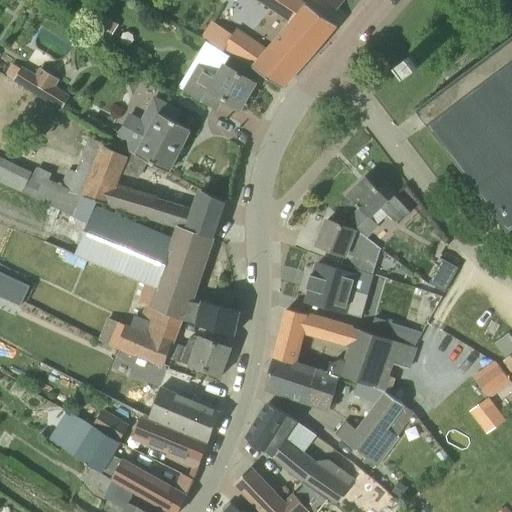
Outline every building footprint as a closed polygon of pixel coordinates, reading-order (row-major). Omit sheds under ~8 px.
[(283,88),(338,26),(307,4),(306,6),(297,0),(263,0),(294,20),(267,50),(236,30),(233,36),(213,23),(203,39),(223,51),(225,48),(282,87),(283,88)] [(101,13),(91,29),(109,40),(119,24),(101,13)] [(420,67),(412,55),(399,65),(407,76),(420,67)] [(428,124),(498,215),(510,231),(511,229),(511,60),(507,64),(504,61),(485,76),(487,79),(428,124)] [(256,83),(225,65),(218,77),(200,66),(185,91),(216,110),(223,99),(240,109),(256,83)] [(15,79),(26,86),(41,95),(62,108),(70,95),(56,86),(60,79),(40,67),(36,74),(23,66),(15,79)] [(152,97),(141,118),(130,113),(120,136),(117,142),(129,149),(147,160),(169,172),(191,129),(177,122),(182,112),(152,97)] [(0,182),(77,217),(84,199),(96,203),(178,228),(212,239),(213,237),(214,238),(226,202),(202,190),(195,210),(115,186),(121,172),(139,177),(147,160),(129,149),(126,157),(106,146),(106,144),(91,137),(77,172),(67,169),(60,186),(48,180),(51,173),(36,166),(33,172),(1,157),(0,156),(0,182)] [(355,228),(366,237),(367,236),(378,225),(371,217),(381,207),(398,225),(411,212),(384,184),(379,189),(367,176),(348,195),(361,209),(347,222),(355,228)] [(74,255),(135,279),(144,283),(157,288),(149,307),(149,308),(182,319),(235,335),(240,311),(204,301),(204,304),(192,301),(212,239),(178,228),(175,239),(95,206),(96,203),(84,199),(77,217),(88,223),(74,255)] [(345,256),(346,252),(355,228),(347,222),(345,220),(344,221),(342,226),(328,220),(318,245),(345,256)] [(346,252),(345,256),(343,264),(373,274),(377,261),(346,252)] [(430,283),(445,292),(459,268),(444,260),(430,283)] [(307,301),(362,317),(368,294),(352,289),(356,273),(318,262),(314,276),(311,275),(307,287),(310,288),(307,301)] [(30,286),(0,271),(0,295),(21,305),(30,286)] [(144,305),(149,307),(157,288),(144,283),(139,297),(137,303),(144,305)] [(182,319),(149,308),(144,306),(140,317),(134,315),(130,327),(120,350),(117,349),(135,356),(163,367),(182,319)] [(415,347),(371,333),(358,329),(288,308),(267,388),(268,388),(327,409),(339,377),(341,378),(342,377),(358,383),(387,391),(389,393),(394,378),(389,377),(393,363),(416,371),(422,350),(415,347)] [(376,317),(371,333),(415,347),(423,333),(376,317)] [(511,336),(509,333),(495,343),(507,359),(504,361),(482,379),(491,391),(511,375),(511,336)] [(182,362),(222,377),(232,348),(201,337),(199,341),(191,338),(182,362)] [(378,404),(349,444),(366,457),(365,458),(377,466),(398,436),(387,428),(404,405),(389,393),(387,391),(358,383),(354,394),(378,404)] [(349,393),(350,386),(341,385),(340,392),(349,393)] [(220,413),(160,389),(150,417),(209,442),(220,413)] [(316,461),(304,452),(287,437),(298,421),(269,402),(247,437),(266,451),(303,481),(328,500),(336,504),(354,478),(328,459),(316,461)] [(118,441),(94,426),(82,419),(67,410),(52,433),(67,443),(63,448),(90,465),(100,471),(111,453),(118,441)] [(94,426),(118,441),(128,427),(104,412),(94,426)] [(197,468),(198,469),(208,445),(142,417),(133,439),(167,453),(166,454),(198,467),(197,468)] [(178,511),(187,496),(123,460),(112,478),(135,491),(171,511),(178,511)] [(146,511),(129,503),(135,491),(112,478),(100,471),(90,465),(83,479),(106,493),(104,499),(125,509),(123,511),(146,511)] [(315,511),(316,511),(295,492),(285,503),(251,467),(236,484),(264,511),(315,511)] [(400,481),(393,490),(402,497),(409,488),(400,481)] [(354,488),(349,485),(340,498),(345,501),(354,488)] [(244,511),(234,503),(225,511),(244,511)]
